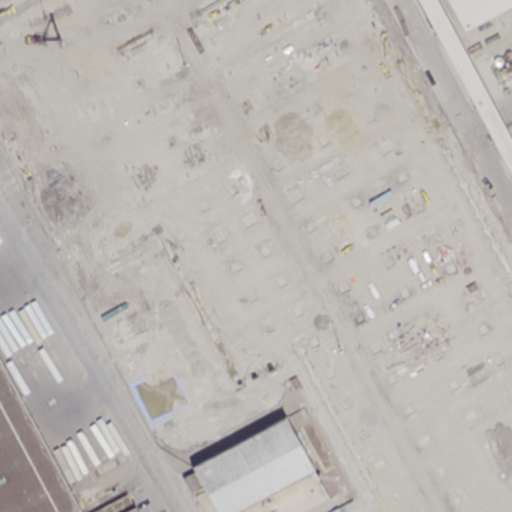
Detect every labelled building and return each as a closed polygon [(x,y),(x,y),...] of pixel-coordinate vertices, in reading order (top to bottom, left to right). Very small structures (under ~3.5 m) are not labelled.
[(511,511),(511,276),(364,0),(73,0),(0,39),(112,252),(155,229),(237,380),(298,348),(385,511),(511,511)] [(435,0),(456,39),(494,110),(511,143),(511,180),(478,117),(416,0),(435,0)] [(511,0),(444,0),(461,31),(511,2),(511,0)] [(134,511),(125,494),(89,511),(79,511),(0,359),(0,511),(134,511)] [(98,442),(83,404),(69,409),(84,448),(98,442)] [(215,511),(192,467),(284,419),(326,499),(301,511),(215,511)]
